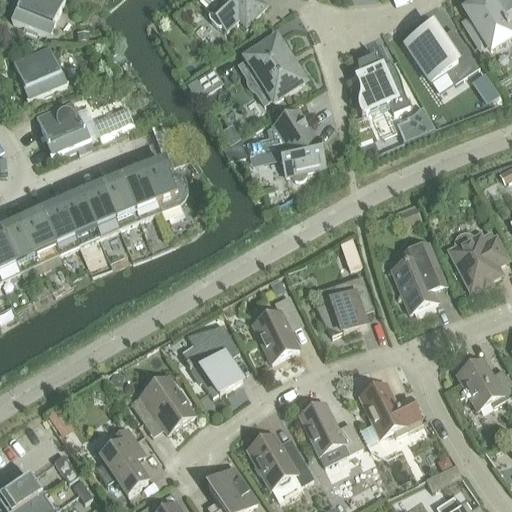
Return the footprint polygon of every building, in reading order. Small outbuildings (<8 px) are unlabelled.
[(24,0),(14,27),(26,32),(26,34),(37,39),(38,36),(50,42),(66,1),(65,1),(61,0),(24,0)] [(246,30),(267,10),(257,0),(221,0),(207,14),(211,18),(209,22),(211,24),(217,30),(219,32),(223,31),(227,35),(239,23),(246,30)] [(485,2),(470,11),(471,14),(468,16),(472,23),(466,27),(477,44),(483,40),(490,52),(494,50),(496,52),(510,43),(509,41),(511,38),(511,37),(510,34),(511,32),(511,0),(509,0),(495,9),(490,2),(486,4),(485,2)] [(407,50),(431,86),(447,76),(455,89),(480,72),(453,33),(440,41),(437,37),(432,40),(429,35),(407,50)] [(88,36),(78,36),(78,44),(89,44),(88,36)] [(253,95),(255,96),(256,97),(265,110),(273,104),(275,107),(305,87),(295,71),(296,71),(288,58),(287,59),(277,43),(246,63),(248,65),(240,71),(248,83),(248,88),(249,90),(250,93),(253,95)] [(15,67),(13,67),(31,107),(67,92),(49,52),(48,52),(49,53),(15,67)] [(357,84),(356,85),(358,88),(359,90),(360,92),(361,95),(361,97),(361,100),(360,102),(360,105),(359,106),(359,109),(359,111),(359,114),(360,116),(361,119),(362,121),(363,120),(363,119),(389,107),(394,118),(410,111),(411,112),(412,111),(410,107),(407,103),(406,99),(404,95),(403,91),(402,86),(400,82),(398,77),(396,73),(394,69),(391,65),(390,66),(391,67),(381,71),(374,57),(373,57),(375,61),(358,69),(364,82),(357,85),(357,84)] [(213,75),(190,90),(198,103),(222,88),(213,75)] [(38,121),(37,122),(54,162),(66,157),(67,159),(78,154),(77,152),(90,147),(73,106),(72,107),(72,108),(38,122),(38,121)] [(127,112),(94,126),(103,146),(135,131),(127,112)] [(435,133),(423,112),(419,114),(418,116),(416,118),(414,119),(412,121),(409,122),(407,123),(408,125),(415,141),(435,133)] [(313,143),(307,133),(308,132),(298,115),(274,131),(268,135),(271,147),(274,165),(282,163),(286,181),(292,179),(292,182),(295,185),(299,186),(303,185),(306,182),(307,178),(307,176),(325,172),(318,141),(313,143)] [(221,136),(230,150),(241,143),(232,129),(221,136)] [(266,129),(241,145),(243,153),(271,147),(268,135),(266,129)] [(241,145),(225,155),(231,165),(245,162),(243,153),(241,145)] [(179,159),(170,163),(174,172),(190,165),(195,164),(190,155),(179,159)] [(143,174),(160,218),(181,210),(186,205),(188,199),(189,192),(186,185),(181,180),(175,177),(169,177),(164,165),(143,174)] [(505,188),(511,184),(511,171),(500,178),(505,188)] [(122,182),(140,226),(160,218),(143,174),(122,182)] [(102,190),(120,234),(140,226),(122,182),(102,190)] [(120,234),(102,190),(82,199),(100,243),(120,234)] [(61,208),(80,251),(100,243),(82,199),(61,208)] [(41,217),(60,260),(80,251),(61,208),(41,217)] [(416,211),(400,218),(405,231),(422,224),(416,211)] [(21,226),(41,269),(60,260),(41,217),(21,226)] [(1,235),(21,278),(41,269),(21,226),(1,235)] [(21,278),(1,235),(0,235),(0,284),(1,288),(21,278)] [(457,252),(451,255),(471,294),(501,278),(497,270),(508,264),(496,242),(494,243),(491,237),(482,242),(481,240),(474,243),(474,241),(472,240),(471,239),(469,238),(467,238),(465,237),(463,238),(462,238),(459,240),(458,241),(457,242),(456,244),(456,245),(456,246),(456,248),(456,250),(456,251),(457,252)] [(353,243),(342,249),(346,262),(358,258),(353,243)] [(392,275),(410,318),(438,307),(431,289),(444,284),(429,249),(402,260),(406,269),(392,275)] [(315,310),(326,332),(327,331),(332,342),(343,337),(343,338),(367,330),(363,319),(374,315),(363,281),(322,295),(327,308),(317,312),(316,309),(315,310)] [(280,284),(271,289),(276,299),(285,295),(280,284)] [(254,330),(272,368),(300,354),(288,330),(300,324),(289,302),(276,309),(280,316),(254,330)] [(224,330),(189,343),(196,353),(185,361),(213,402),(224,395),(226,399),(227,398),(226,396),(243,385),(229,365),(240,358),(224,330)] [(458,380),(478,415),(491,407),(494,412),(511,401),(511,388),(503,374),(493,380),(484,365),(458,380)] [(113,378),(111,390),(122,391),(123,380),(113,378)] [(131,408),(150,435),(160,428),(168,439),(195,421),(188,409),(190,408),(181,394),(179,396),(169,382),(131,408)] [(360,402),(380,443),(394,437),(397,442),(424,429),(410,402),(397,408),(387,389),(375,395),(374,393),(362,396),(363,400),(360,402)] [(325,409),(300,421),(320,461),(325,472),(340,465),(363,453),(351,428),(338,434),(325,409)] [(58,411),(46,419),(61,441),(73,433),(58,411)] [(129,501),(149,487),(135,467),(145,461),(127,434),(113,444),(118,450),(102,461),(106,467),(97,473),(96,472),(95,473),(108,491),(109,491),(108,489),(117,483),(129,501)] [(249,455),(255,466),(256,468),(256,472),(260,479),(264,481),(272,494),(278,490),(282,491),(289,487),(290,483),(296,480),(302,490),(314,483),(294,449),(283,455),(274,440),(249,455)] [(69,488),(79,481),(64,459),(54,466),(69,488)] [(448,461),(439,466),(443,475),(452,470),(448,461)] [(462,483),(456,470),(426,484),(432,497),(462,483)] [(251,511),(255,509),(258,507),(235,474),(209,492),(222,511),(251,511)] [(24,511),(43,500),(31,482),(0,503),(0,508),(2,511),(24,511)] [(79,499),(88,494),(82,485),(74,491),(79,499)] [(382,489),(372,493),(378,504),(387,499),(382,489)] [(88,494),(79,499),(85,508),(93,502),(88,494)] [(51,511),(43,500),(24,511),(51,511)] [(467,511),(468,511),(467,510),(463,511),(460,511),(454,502),(438,511),(467,511)]
